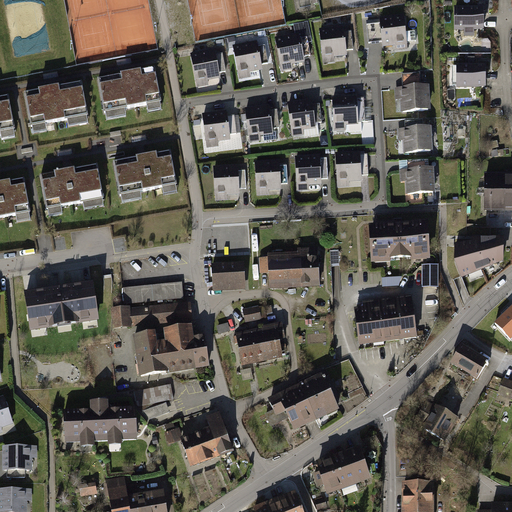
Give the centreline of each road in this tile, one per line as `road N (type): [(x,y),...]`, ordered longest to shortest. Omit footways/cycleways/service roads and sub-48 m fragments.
road 1 (residential): [(179,105),(358,81),(375,89),(381,204),(197,216)]
road 2 (residential): [(197,216),(197,282),(222,393),(269,481)]
road 3 (tertiary): [(511,279),(378,406)]
road 4 (tertiary): [(378,406),(269,481)]
